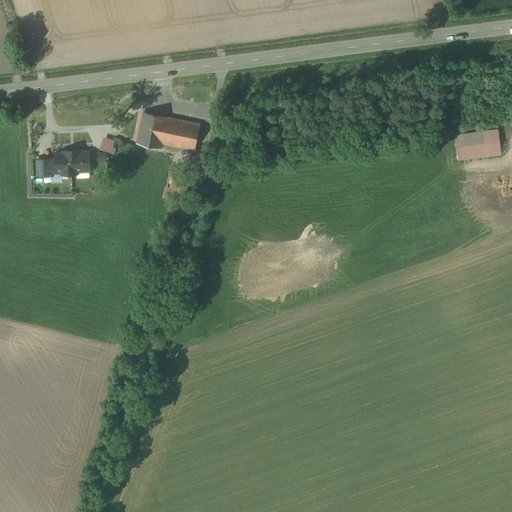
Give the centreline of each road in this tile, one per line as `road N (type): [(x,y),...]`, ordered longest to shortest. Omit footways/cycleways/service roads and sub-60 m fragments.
road 1 (tertiary): [(511,27),(0,92)]
road 2 (track): [(91,511),(215,123),(188,109)]
